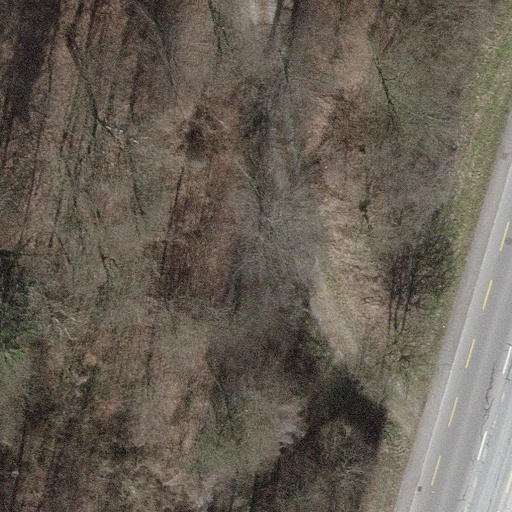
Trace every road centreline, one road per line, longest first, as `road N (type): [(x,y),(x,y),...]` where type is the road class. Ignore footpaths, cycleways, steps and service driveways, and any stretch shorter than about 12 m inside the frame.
road 1 (track): [(267,0),(302,236),(329,324),(392,397),(479,460)]
road 2 (primary): [(464,511),(511,349)]
